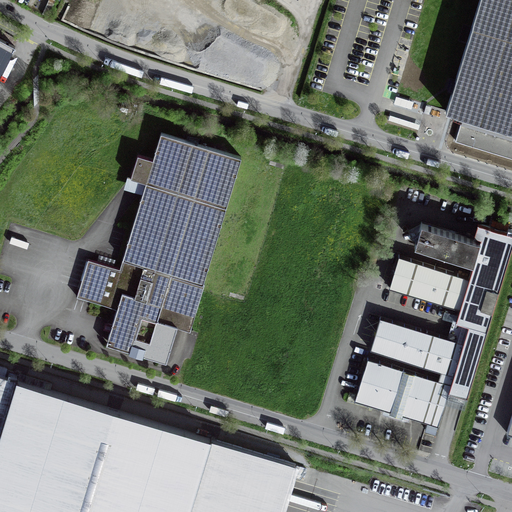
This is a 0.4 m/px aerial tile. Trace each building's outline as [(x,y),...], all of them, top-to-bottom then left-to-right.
[(511,0),(481,0),(445,116),(464,122),(456,147),(511,164),(511,0)] [(0,74),(17,44),(0,35),(0,74)] [(131,177),(146,182),(121,267),(89,258),(78,295),(118,307),(107,344),(168,362),(178,326),(191,330),(204,287),(243,157),(161,133),(153,159),(138,154),(131,177)] [(480,240),(424,222),(417,243),(473,260),(480,240)] [(445,402),(462,407),(511,243),(511,233),(484,225),(480,240),(473,260),(469,275),(459,307),(450,337),(463,341),(451,382),(445,402)] [(469,275),(400,255),(391,286),(459,307),(469,275)] [(450,337),(379,316),(369,348),(444,370),(441,379),(451,382),(463,341),(450,337)] [(355,402),(437,427),(445,402),(451,382),(441,379),(368,357),(355,402)] [(308,511),(324,471),(14,384),(0,379),(0,511),(308,511)]
